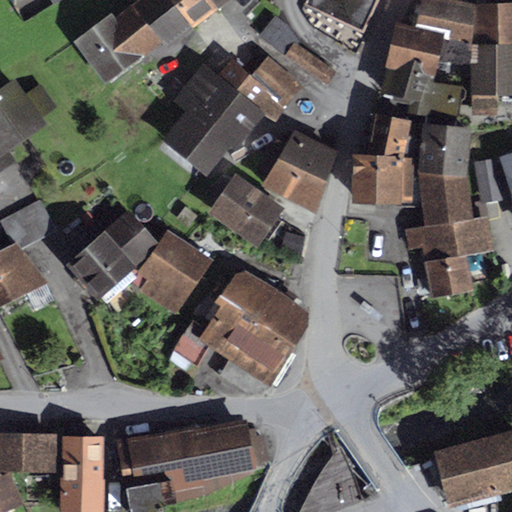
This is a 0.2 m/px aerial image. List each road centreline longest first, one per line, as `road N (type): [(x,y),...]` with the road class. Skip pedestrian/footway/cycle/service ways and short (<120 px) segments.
road 1 (residential): [(401,0),(369,68),(321,263),(336,397)]
road 2 (residential): [(336,397),(237,408),(0,409)]
road 3 (tertiary): [(511,308),(336,397)]
road 4 (unclassified): [(336,397),(297,443),(265,511)]
